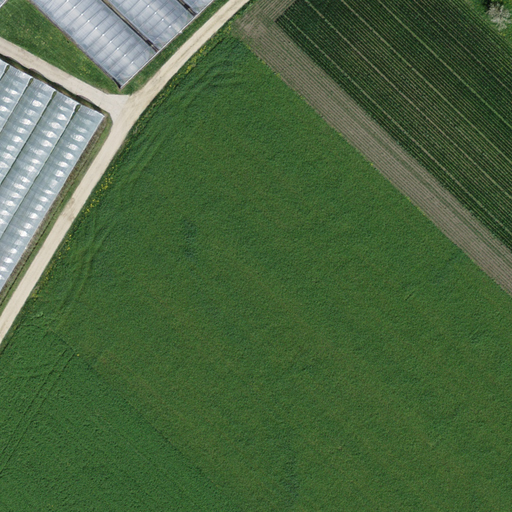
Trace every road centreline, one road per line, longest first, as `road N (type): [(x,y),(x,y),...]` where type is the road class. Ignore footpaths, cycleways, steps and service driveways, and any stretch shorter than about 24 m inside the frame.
road 1 (track): [(0,334),(127,119),(252,0)]
road 2 (track): [(127,119),(0,49)]
